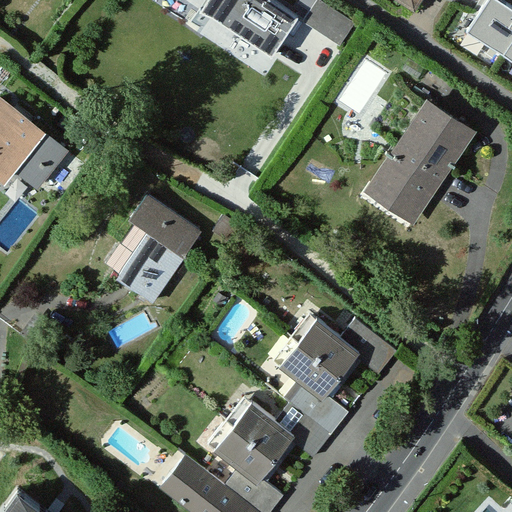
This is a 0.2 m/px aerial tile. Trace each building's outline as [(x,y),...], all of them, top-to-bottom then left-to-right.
[(296,14),(276,0),(199,0),(198,2),(269,52),(296,14)] [(355,21),(323,0),(318,0),(305,19),(340,43),(355,21)] [(511,0),(482,0),(463,29),(511,61),(511,0)] [(44,128),(0,93),(0,178),(1,179),(11,168),(44,128)] [(475,127),(426,95),(364,190),(414,222),(475,127)] [(44,128),(11,168),(35,185),(66,146),(44,128)] [(203,231),(150,195),(130,224),(148,236),(118,279),(153,303),(203,231)] [(239,223),(224,213),(212,229),(227,240),(239,223)] [(342,339),(317,319),(279,367),(298,382),(284,400),(292,406),(279,422),(255,404),(216,452),(239,470),(228,485),(189,454),(162,488),(192,511),(270,511),(285,494),(265,478),(293,443),(312,458),(349,412),(331,398),(361,360),(379,374),(396,352),(357,321),(342,339)] [(52,511),(19,487),(0,511),(52,511)]
